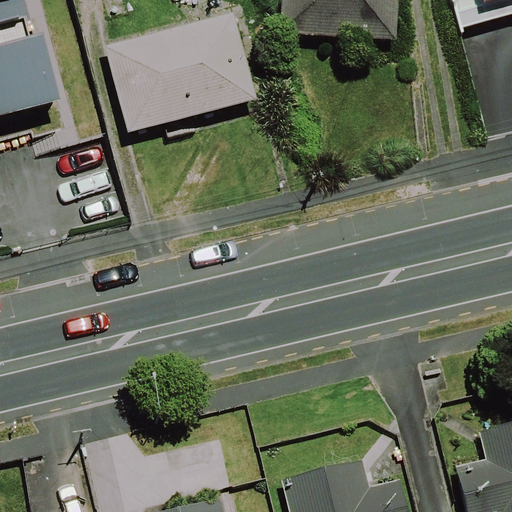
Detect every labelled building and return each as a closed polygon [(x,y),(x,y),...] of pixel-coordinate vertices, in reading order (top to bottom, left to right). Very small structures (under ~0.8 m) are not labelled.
[(0,0),(0,133),(48,120),(23,28),(0,34),(0,12),(17,8),(14,0),(0,0)] [(387,52),(391,0),(276,0),(274,44),(387,52)] [(511,0),(479,0),(487,28),(511,21),(511,0)] [(226,24),(98,57),(122,147),(249,113),(226,24)] [(511,511),(511,431),(480,439),(487,475),(448,484),(453,511),(511,511)] [(350,478),(286,493),(290,510),(280,511),(394,511),(390,492),(355,500),(350,478)]
